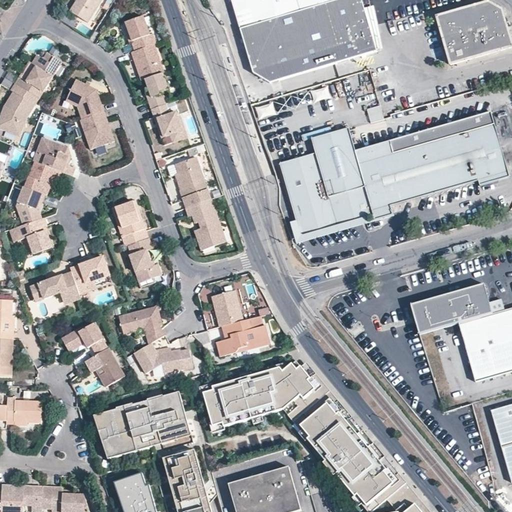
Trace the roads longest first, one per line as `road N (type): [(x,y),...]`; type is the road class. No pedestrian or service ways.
road 1 (tertiary): [(450,511),(280,296)]
road 2 (tertiary): [(261,257),(170,0)]
road 3 (unclassified): [(511,227),(280,296)]
road 4 (residential): [(31,9),(110,60),(150,164)]
road 5 (residential): [(56,378),(68,402),(62,453),(51,461),(0,460)]
